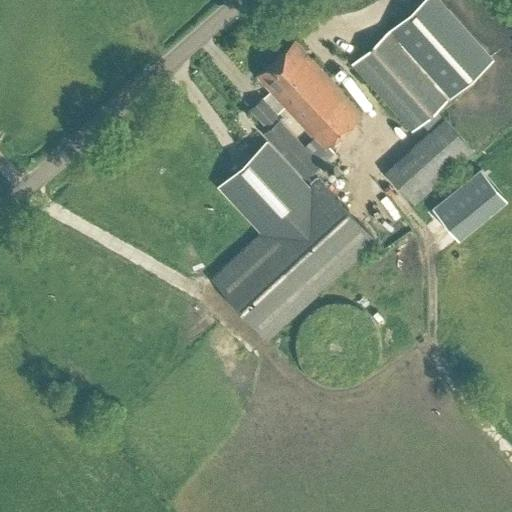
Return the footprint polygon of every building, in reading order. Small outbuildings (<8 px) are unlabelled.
[(439,0),(420,0),(353,62),(412,127),(490,56),(439,0)] [(262,131),(303,176),(333,149),(327,142),(361,110),(294,37),(254,73),(270,90),(287,109),(311,136),(303,143),(278,116),(262,131)] [(287,109),(270,90),(263,97),(261,95),(247,109),(263,125),(282,106),(286,110),(287,109)] [(444,117),(387,169),(413,198),(470,146),(444,117)] [(220,182),(263,228),(211,276),(268,337),(375,238),(318,177),(307,187),(265,141),(220,182)] [(454,231),(501,193),(480,167),(433,206),(454,231)] [(297,332),(296,343),(298,355),(303,365),(311,374),(320,380),(331,383),(342,384),(354,381),(364,376),(372,368),(378,358),(380,347),(380,336),(378,326),(372,316),(365,309),(356,303),(346,300),(335,299),(324,301),(315,306),(307,313),(301,322),(297,332)]
